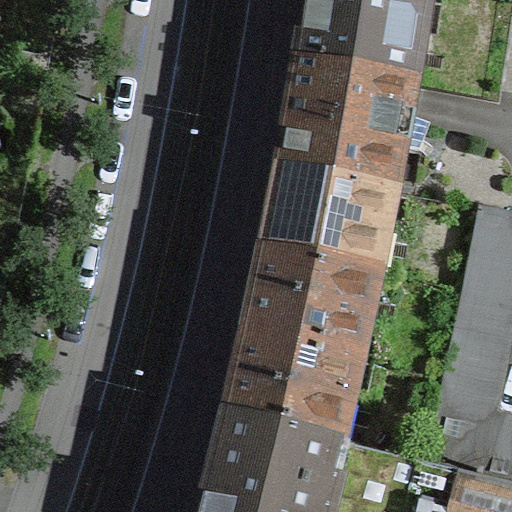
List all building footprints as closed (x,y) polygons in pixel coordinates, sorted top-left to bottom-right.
[(308,0),(301,47),(298,67),(405,85),(411,49),(425,51),(432,3),(415,0),(308,0)] [(394,146),(405,85),(298,67),(283,151),(279,172),(400,194),(408,148),(394,146)] [(390,243),(400,194),(279,172),(266,239),(263,254),(369,276),(376,240),(390,243)] [(424,466),(511,486),(511,420),(491,416),(511,319),(511,232),(509,231),(511,216),(511,214),(481,208),(479,209),(424,466)] [(369,276),(263,254),(249,318),(245,336),(365,363),(375,315),(362,312),(369,276)] [(230,402),(226,418),(332,443),(340,408),(354,411),(365,363),(245,336),(230,402)] [(332,511),(341,482),(330,479),(338,445),(332,443),(226,418),(202,511),(332,511)] [(511,511),(511,486),(424,466),(338,445),(330,479),(341,482),(332,511),(511,511)]
